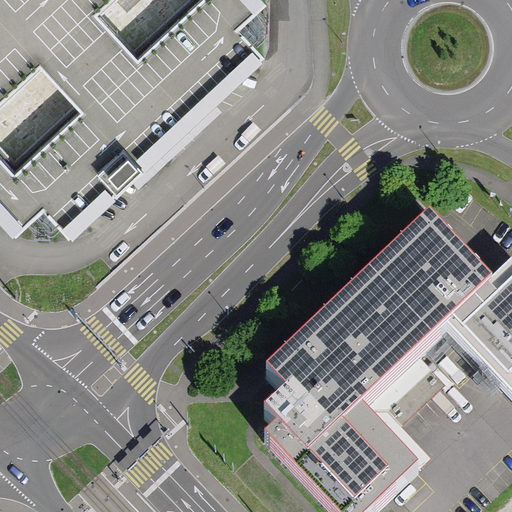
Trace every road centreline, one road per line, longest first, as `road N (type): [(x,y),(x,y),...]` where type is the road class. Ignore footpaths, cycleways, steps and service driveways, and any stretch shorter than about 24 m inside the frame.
road 1 (secondary): [(374,65),(298,154),(61,375)]
road 2 (secondary): [(101,412),(353,162),(413,114)]
road 3 (primary): [(202,511),(101,412)]
